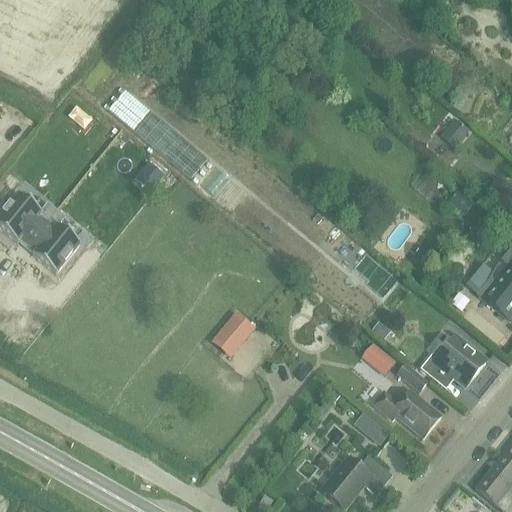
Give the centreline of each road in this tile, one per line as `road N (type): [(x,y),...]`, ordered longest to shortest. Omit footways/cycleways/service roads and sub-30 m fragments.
road 1 (unclassified): [(215,511),(0,389)]
road 2 (tertiary): [(139,511),(0,432)]
road 3 (residential): [(411,511),(511,387)]
